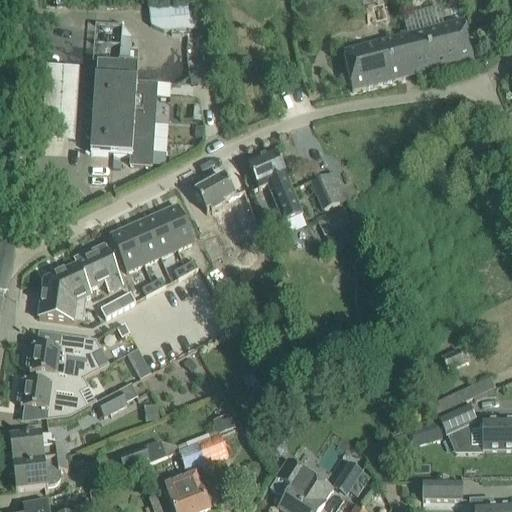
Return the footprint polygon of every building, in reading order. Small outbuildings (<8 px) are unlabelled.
[(188,8),(149,11),(151,34),(190,31),(188,8)] [(464,25),(408,39),(418,78),(474,64),(469,45),(464,25)] [(97,64),(96,82),(137,85),(138,65),(130,64),(132,41),(121,27),(119,63),(119,66),(97,64)] [(377,46),(343,55),(348,75),(353,94),(418,78),(408,39),(384,45),(377,46)] [(84,78),(46,76),(42,153),(81,155),(84,78)] [(137,85),(96,82),(91,157),(131,159),(130,169),(151,170),(157,86),(137,85)] [(259,193),(268,189),(283,226),(302,217),(287,181),(288,180),(276,154),(247,166),(259,193)] [(340,206),(329,178),(311,185),(322,213),(340,206)] [(234,230),(240,228),(250,249),(265,243),(255,222),(245,195),(235,199),(224,179),(195,195),(206,215),(209,213),(210,216),(213,215),(214,216),(225,210),(227,213),(234,230)] [(178,209),(161,217),(177,253),(195,245),(178,209)] [(354,236),(343,211),(325,219),(326,221),(307,229),(314,244),(309,246),(314,255),(354,236)] [(161,217),(144,224),(161,261),(177,253),(161,217)] [(144,224),(128,232),(144,268),(161,261),(144,224)] [(128,232),(110,239),(126,276),(144,268),(128,232)] [(124,289),(114,266),(105,248),(74,262),(77,269),(44,284),(39,322),(74,326),(74,324),(84,325),(87,301),(91,299),(88,293),(104,286),(108,296),(124,289)] [(194,264),(184,270),(188,278),(198,272),(194,264)] [(188,278),(184,270),(174,275),(178,283),(188,278)] [(162,282),(152,287),(156,295),(166,290),(162,282)] [(156,295),(152,287),(142,292),(146,300),(156,295)] [(131,296),(125,299),(130,309),(136,306),(131,296)] [(125,299),(119,303),(124,312),(130,309),(125,299)] [(119,303),(113,306),(118,315),(124,312),(119,303)] [(113,306),(107,309),(112,319),(118,315),(113,306)] [(107,309),(101,312),(106,322),(112,319),(107,309)] [(125,328),(117,332),(122,342),(130,337),(125,328)] [(29,351),(26,369),(30,370),(30,374),(38,376),(38,375),(84,382),(109,368),(96,343),(61,339),(59,351),(33,347),(33,352),(29,351)] [(460,350),(442,360),(448,371),(466,361),(460,350)] [(146,368),(139,372),(144,381),(151,377),(146,368)] [(20,386),(17,404),(21,405),(21,410),(48,414),(47,423),(70,421),(97,406),(87,388),(84,382),(38,375),(38,376),(36,384),(25,382),(24,387),(20,386)] [(97,406),(104,421),(128,408),(127,405),(138,400),(131,388),(97,406)] [(468,409),(439,423),(447,440),(476,426),(468,409)] [(484,455),(511,454),(511,424),(483,425),(484,455)] [(413,451),(443,442),(438,426),(408,435),(413,451)] [(42,436),(30,438),(10,440),(13,467),(66,461),(65,450),(44,452),(42,436)] [(220,439),(179,456),(186,474),(200,468),(201,471),(228,460),(220,439)] [(161,444),(145,451),(119,461),(124,476),(151,468),(165,460),(178,454),(177,449),(161,444)] [(68,474),(66,461),(13,467),(16,494),(49,490),(52,489),(53,489),(54,488),(56,487),(57,485),(58,484),(59,482),(60,480),(60,478),(61,477),(61,475),(68,474)] [(286,503),(280,511),(321,511),(325,506),(324,505),(332,494),(287,465),(277,481),(270,493),(286,503)] [(357,499),(370,479),(351,466),(334,491),(347,499),(350,494),(357,499)] [(166,489),(173,507),(174,511),(209,511),(208,508),(218,504),(210,483),(200,487),(196,478),(166,489)] [(422,504),(462,504),(462,486),(422,486),(422,504)] [(511,511),(511,508),(493,510),(493,502),(470,503),(470,511),(511,511)]
